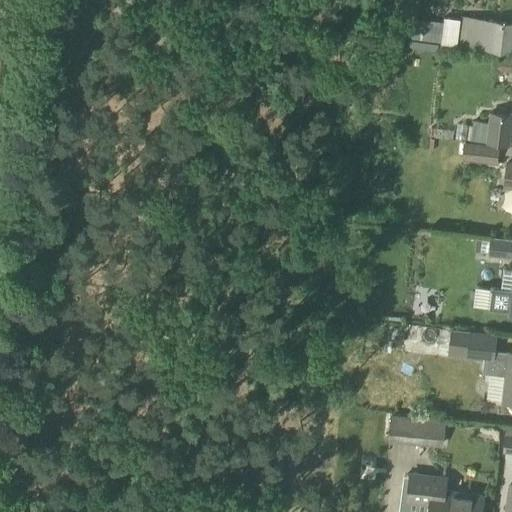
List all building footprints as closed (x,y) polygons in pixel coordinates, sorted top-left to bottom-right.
[(444,17),(441,44),(457,46),(460,19),(444,17)] [(511,53),(511,23),(468,17),(465,47),(511,53)] [(509,147),(511,125),(511,114),(489,112),(487,123),(472,121),(469,142),(509,147)] [(497,165),(499,147),(463,143),(461,161),(497,165)] [(511,259),(511,240),(489,237),(489,239),(488,252),(487,256),(511,259)] [(477,238),(475,251),(488,252),(489,239),(477,238)] [(475,286),(473,306),(490,308),(489,309),(508,311),(508,315),(511,315),(511,281),(511,289),(492,287),(492,289),(475,286)] [(511,353),(495,351),(497,334),(451,329),(447,356),(484,360),(482,373),(506,376),(503,402),(510,403),(509,407),(511,410),(511,353)] [(432,420),(428,446),(442,447),(445,421),(432,420)] [(511,452),(511,436),(506,436),(503,452),(511,452)] [(482,511),(485,496),(445,490),(446,479),(411,475),(407,502),(430,505),(428,511),(482,511)]
